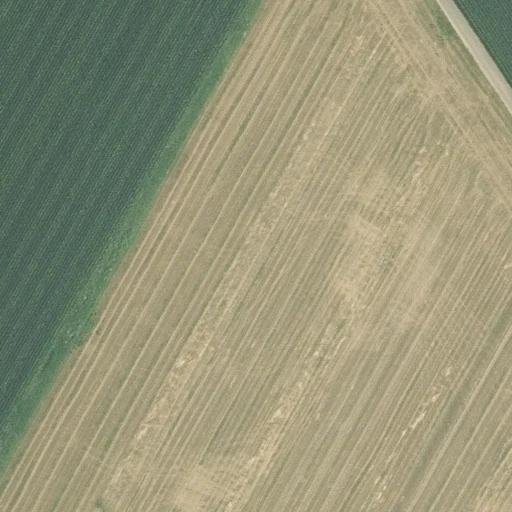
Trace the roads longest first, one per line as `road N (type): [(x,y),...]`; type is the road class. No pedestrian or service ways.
road 1 (track): [(253,0),(0,456)]
road 2 (unclassified): [(511,101),(444,0)]
